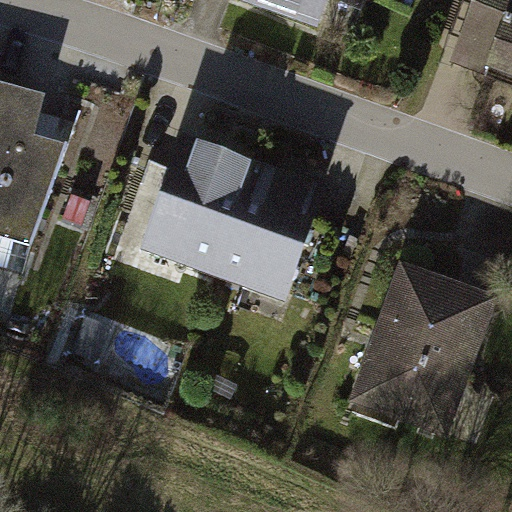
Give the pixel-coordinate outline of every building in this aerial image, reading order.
[(332,0),(231,0),(321,33),(332,0)] [(511,0),(478,0),(451,69),(511,89),(511,0)] [(0,237),(38,248),(74,152),(40,146),(51,104),(0,89),(0,237)] [(335,200),(189,146),(146,262),(292,316),(335,200)] [(94,206),(75,199),(66,223),(84,230),(94,206)] [(505,307),(406,269),(352,408),(451,446),(505,307)]
